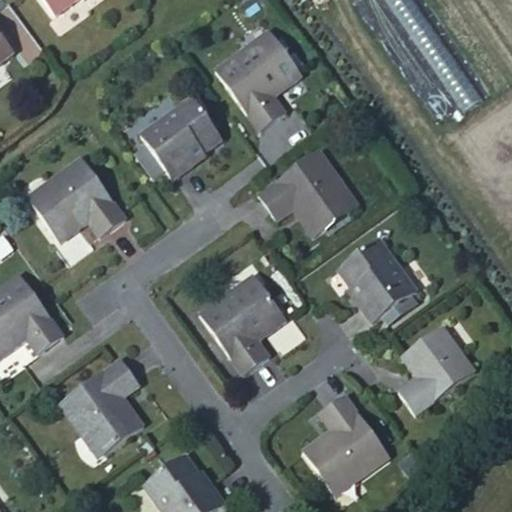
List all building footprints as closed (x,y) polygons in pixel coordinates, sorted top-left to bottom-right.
[(42,0),(57,19),(82,0),(42,0)] [(511,33),(490,0),(430,0),(475,69),(497,54),(511,76),(511,75),(511,33)] [(0,37),(0,68),(15,58),(0,37)] [(269,38),(244,56),(248,62),(274,45),(269,38)] [(248,62),(244,56),(216,75),(260,136),(285,117),(274,101),(301,82),(274,45),(248,62)] [(172,185),(194,170),(191,165),(205,155),(220,144),(191,105),(140,141),(172,185)] [(191,165),(194,170),(208,160),(205,155),(191,165)] [(313,241),(351,215),(333,190),(341,185),(321,156),(259,199),(277,224),(293,213),(313,241)] [(82,164),(53,185),(59,192),(33,210),(61,249),(89,228),(100,243),(125,225),(82,164)] [(59,192),(53,185),(28,203),(33,210),(59,192)] [(333,190),(351,215),(358,210),(341,185),(333,190)] [(340,274),(351,290),(360,303),(356,307),(371,328),(381,321),(410,300),(415,297),(380,246),(340,274)] [(19,280),(0,293),(0,362),(27,344),(37,359),(63,341),(19,280)] [(252,281),(227,299),(232,306),(257,289),(252,281)] [(232,306),(227,299),(199,318),(242,380),(268,362),(256,345),(283,326),(257,289),(232,306)] [(360,303),(351,290),(346,293),(356,307),(360,303)] [(410,300),(381,321),(387,329),(415,309),(410,300)] [(442,333),(406,359),(421,380),(417,383),(398,397),(414,420),(474,378),(442,333)] [(421,380),(406,359),(402,362),(417,383),(421,380)] [(86,431),(104,457),(143,429),(123,400),(138,390),(121,365),(59,408),(79,436),(86,431)] [(304,455),(330,493),(355,476),(360,483),(388,463),(345,402),(320,419),(332,436),(304,455)] [(97,462),(104,457),(86,431),(79,436),(97,462)] [(205,493),(196,479),(184,463),(144,491),(158,511),(222,511),(224,511),(209,490),(205,493)] [(200,476),(196,479),(205,493),(209,490),(200,476)] [(355,476),(330,493),(335,501),(360,483),(355,476)]
